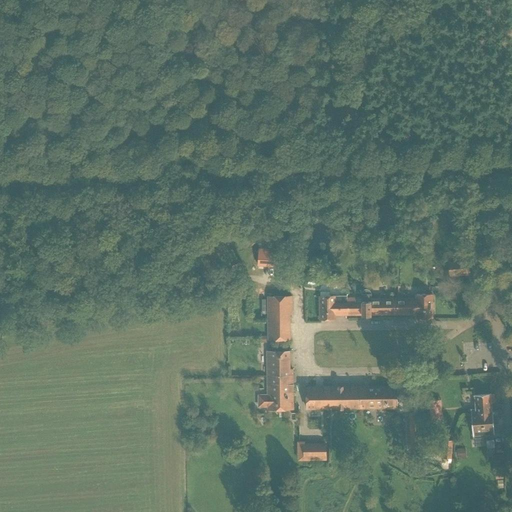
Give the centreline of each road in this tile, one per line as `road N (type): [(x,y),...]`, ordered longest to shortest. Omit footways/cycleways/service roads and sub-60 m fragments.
road 1 (unclassified): [(0,184),(511,166)]
road 2 (unclassified): [(300,368),(298,326),(465,324)]
road 3 (unclassified): [(300,368),(401,370),(465,324)]
road 4 (unclassified): [(509,444),(499,324),(489,312)]
